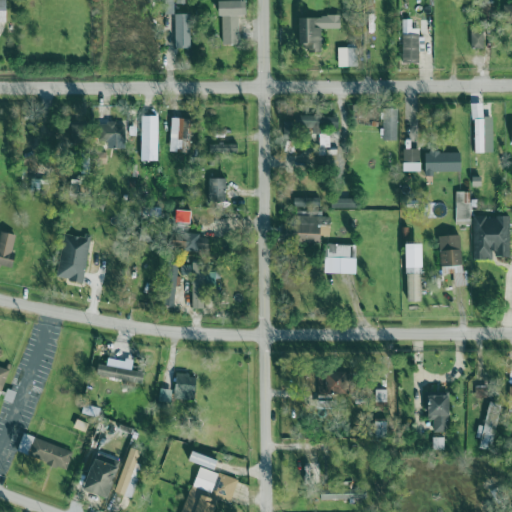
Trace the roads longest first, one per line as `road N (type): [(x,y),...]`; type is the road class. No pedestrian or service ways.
road 1 (residential): [(0,299),(187,333),(511,332)]
road 2 (residential): [(0,92),(511,86)]
road 3 (residential): [(270,511),(267,0)]
